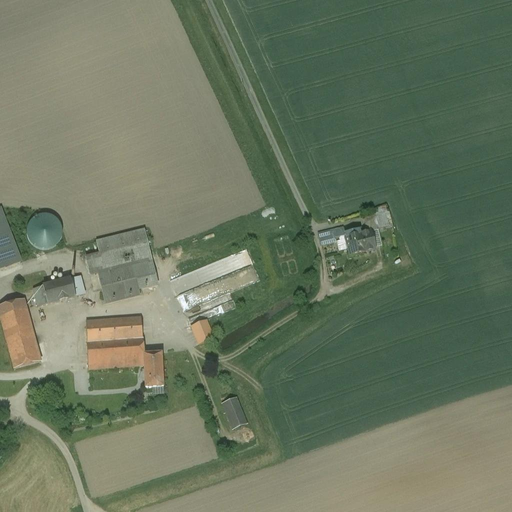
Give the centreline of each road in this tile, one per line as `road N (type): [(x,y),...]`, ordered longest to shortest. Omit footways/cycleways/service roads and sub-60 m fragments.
road 1 (track): [(173,333),(201,357),(237,353),(325,295),(316,240)]
road 2 (unclassified): [(87,511),(58,435),(0,403)]
